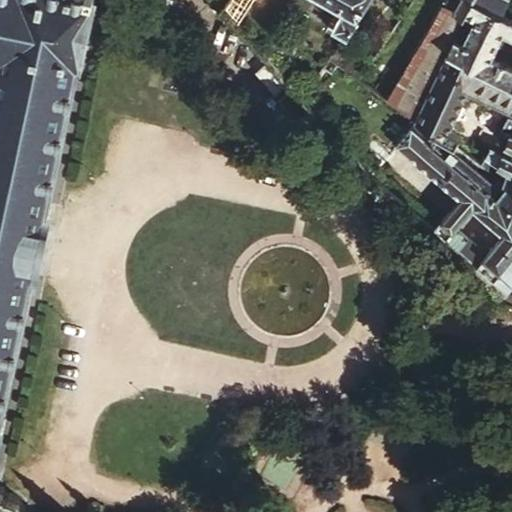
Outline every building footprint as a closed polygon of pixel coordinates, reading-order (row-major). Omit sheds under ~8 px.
[(0,0),(0,430),(3,416),(0,415),(32,271),(34,272),(50,201),(47,200),(78,56),(81,56),(92,0),(0,0)] [(176,12),(116,0),(113,0),(101,0),(100,10),(173,25),(176,12)] [(339,0),(344,3),(335,21),(346,27),(363,0),(339,0)] [(441,0),(385,98),(414,118),(446,51),(470,0),(441,0)] [(475,0),(470,0),(446,51),(509,81),(511,74),(511,63),(491,55),(502,29),(505,22),(511,24),(511,14),(499,9),(498,11),(475,0)] [(499,9),(503,0),(475,0),(498,11),(499,9)] [(511,33),(511,24),(505,22),(502,29),(511,33)] [(414,118),(415,119),(430,127),(453,142),(454,143),(458,134),(448,128),(466,87),(511,107),(511,104),(511,82),(509,81),(446,51),(414,118)] [(337,63),(327,56),(321,65),(331,72),(337,63)] [(312,113),(289,89),(279,98),(302,122),(312,113)] [(511,116),(507,114),(496,136),(505,141),(511,144),(511,116)] [(453,142),(430,127),(415,119),(395,140),(460,195),(429,231),(498,293),(511,278),(511,279),(511,185),(505,182),(496,194),(445,152),(453,142)] [(511,144),(505,141),(501,150),(511,155),(511,144)] [(505,182),(511,185),(511,155),(501,150),(491,144),(480,163),(501,179),(505,182)] [(470,299),(459,291),(450,303),(451,309),(456,313),(461,311),(470,299)] [(0,511),(22,511),(23,511),(23,508),(22,505),(20,500),(18,497),(16,495),(13,493),(10,491),(7,490),(4,490),(4,488),(1,487),(1,484),(0,484),(0,511)]
